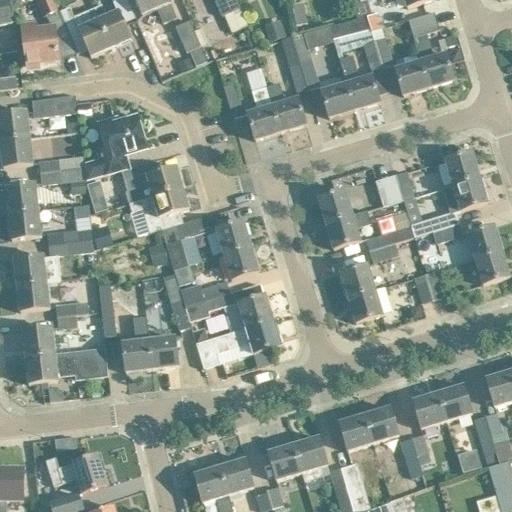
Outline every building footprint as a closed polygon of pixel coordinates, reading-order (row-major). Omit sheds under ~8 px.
[(0,0),(0,10),(11,9),(9,0),(0,0)] [(52,0),(35,0),(44,19),(58,13),(52,0)] [(135,0),(143,18),(157,12),(164,27),(177,21),(168,0),(135,0)] [(214,0),(223,18),(225,17),(240,11),(235,0),(214,0)] [(359,0),(360,3),(364,2),(368,1),(371,0),(404,0),(407,11),(435,2),(433,0),(359,0)] [(380,19),(379,14),(372,16),(368,1),(364,2),(360,3),(359,4),(354,5),(358,20),(366,18),(370,31),(371,34),(371,33),(386,29),(382,18),(380,19)] [(302,4),(291,7),(296,28),(307,26),(302,4)] [(101,7),(93,10),(112,51),(132,42),(120,15),(107,20),(101,7)] [(59,13),(70,39),(77,57),(88,52),(92,60),(112,51),(93,10),(75,19),(70,8),(59,13)] [(0,26),(14,24),(14,21),(11,9),(0,10),(0,26)] [(409,24),(412,34),(414,41),(440,33),(435,15),(434,16),(409,24)] [(358,20),(330,28),(330,30),(334,41),(370,31),(366,18),(358,20)] [(187,54),(189,53),(191,59),(178,65),(181,73),(206,62),(200,48),(202,48),(191,22),(176,29),(187,54)] [(286,40),(281,22),(264,27),(270,45),(286,40)] [(36,26),(22,28),(28,67),(60,63),(56,31),(36,33),(36,26)] [(386,29),(371,33),(375,45),(375,47),(383,70),(394,66),(383,30),(386,29)] [(304,35),(292,39),(308,92),(319,89),(304,35)] [(456,37),(446,40),(449,50),(459,47),(456,37)] [(297,95),(308,92),(292,39),(281,42),(297,95)] [(375,45),(363,48),(371,73),(382,70),(383,70),(375,47),(375,45)] [(454,51),(450,59),(452,64),(463,61),(459,50),(454,51)] [(421,64),(429,91),(455,84),(447,56),(421,64)] [(348,86),(347,86),(355,114),(381,106),(373,79),(361,82),(353,57),(340,61),(348,86)] [(421,64),(396,72),(404,99),(429,91),(421,64)] [(0,92),(17,91),(17,90),(16,79),(0,81),(0,92)] [(281,136),(307,128),(299,101),(286,105),(280,85),(267,89),(281,136)] [(347,86),(322,94),(330,121),(355,114),(347,86)] [(244,118),(235,87),(224,90),(234,121),(244,118)] [(281,136),(267,89),(252,93),(258,113),(248,116),(256,143),(281,136)] [(77,115),(76,106),(75,98),(33,104),(35,120),(77,115)] [(87,105),(76,106),(77,115),(78,121),(89,120),(87,105)] [(28,115),(0,117),(0,135),(1,145),(31,141),(28,115)] [(88,183),(122,174),(130,171),(126,157),(147,151),(138,119),(119,124),(118,121),(100,126),(108,154),(101,156),(103,163),(87,168),(88,183)] [(49,132),(49,148),(63,148),(64,133),(49,132)] [(4,171),(34,168),(31,141),(1,145),(4,171)] [(446,163),(453,187),(453,188),(480,180),(473,155),(446,163)] [(83,160),(58,163),(39,166),(41,177),(84,172),(83,160)] [(156,164),(130,171),(122,174),(127,192),(126,192),(130,206),(183,191),(177,170),(159,175),(156,164)] [(42,188),(71,184),(86,183),(84,172),(41,177),(42,188)] [(415,200),(407,175),(396,178),(403,203),(415,200)] [(403,203),(396,178),(376,184),(384,209),(393,206),(403,203)] [(453,188),(453,187),(443,190),(451,216),(429,223),(411,228),(415,240),(433,234),(459,227),(455,216),(488,206),(485,193),(488,192),(485,181),(481,182),(480,180),(453,188)] [(86,183),(71,184),(72,196),(87,195),(86,183)] [(9,216),(39,213),(36,187),(6,190),(9,216)] [(189,212),(183,191),(130,206),(132,214),(144,211),(151,236),(162,233),(175,229),(171,218),(189,212)] [(319,201),(326,227),(354,218),(347,193),(319,201)] [(105,199),(92,203),(96,216),(109,212),(105,199)] [(39,213),(9,216),(13,243),(42,240),(39,213)] [(361,244),(357,231),(372,227),(368,214),(354,218),(326,227),(334,252),(361,244)] [(207,219),(175,229),(162,233),(174,273),(189,269),(202,265),(194,239),(212,234),(207,219)] [(217,232),(225,258),(252,250),(244,224),(217,232)] [(459,227),(433,234),(437,246),(462,238),(459,227)] [(108,228),(92,232),(93,239),(97,251),(113,246),(108,228)] [(396,246),(396,245),(415,240),(411,228),(392,234),(393,235),(367,242),(370,254),(396,246)] [(468,237),(476,262),(503,254),(495,229),(468,237)] [(92,232),(47,237),(48,247),(93,242),(93,239),(92,232)] [(15,262),(18,289),(47,285),(47,284),(61,282),(59,258),(95,254),(93,242),(48,247),(50,258),(15,262)] [(164,246),(149,250),(155,270),(169,266),(164,246)] [(396,246),(370,254),(373,265),(399,258),(396,246)] [(259,275),(252,250),(225,258),(232,283),(259,275)] [(503,254),(476,262),(483,288),(511,280),(503,254)] [(341,275),(349,300),(376,292),(368,267),(341,275)] [(174,273),(175,275),(185,310),(231,296),(227,285),(202,292),(200,286),(194,288),(180,292),(179,287),(193,283),(189,269),(174,273)] [(83,274),(84,288),(106,286),(106,273),(83,274)] [(445,300),(439,281),(437,274),(426,277),(434,303),(445,300)] [(164,279),(174,313),(185,310),(175,275),(164,279)] [(434,303),(426,277),(415,281),(422,307),(434,303)] [(47,285),(18,289),(21,315),(51,312),(47,285)] [(110,287),(98,288),(105,342),(117,341),(110,287)] [(190,326),(210,319),(209,315),(224,311),(232,336),(274,324),(266,298),(264,298),(261,287),(231,296),(185,310),(190,326)] [(349,300),(356,326),(384,318),(376,292),(349,300)] [(57,321),(76,318),(89,317),(87,306),(56,309),(57,321)] [(420,308),(409,311),(412,323),(423,319),(420,308)] [(190,326),(185,310),(174,313),(181,333),(192,330),(190,326)] [(76,318),(57,321),(59,332),(78,330),(76,318)] [(153,373),(150,343),(148,319),(134,321),(136,345),(123,346),(127,376),(153,373)] [(282,349),(274,324),(232,336),(224,338),(209,343),(197,347),(204,372),(219,368),(216,357),(228,353),(251,347),(254,356),(254,357),(268,353),(282,349)] [(205,330),(193,333),(197,347),(209,343),(205,330)] [(52,331),(23,334),(26,360),(55,357),(52,331)] [(180,370),(177,350),(176,340),(150,343),(153,373),(180,370)] [(65,376),(67,379),(77,377),(78,382),(109,378),(106,351),(55,357),(26,360),(29,387),(58,384),(57,370),(64,370),(65,376)] [(268,353),(254,357),(256,361),(257,367),(259,372),(272,368),(271,363),(270,358),(268,353)] [(487,382),(495,410),(511,404),(511,374),(487,382)] [(464,388),(439,396),(447,425),(473,417),(464,388)] [(55,390),(48,391),(50,405),(63,403),(62,395),(55,390)] [(439,396),(413,404),(422,432),(447,425),(439,396)] [(365,418),(374,447),(400,439),(391,410),(365,418)] [(486,420),(492,438),(503,434),(497,416),(486,420)] [(340,426),(346,445),(349,454),(374,447),(365,418),(340,426)] [(499,464),(492,438),(486,420),(475,423),(480,441),(486,459),(488,467),(499,464)] [(412,441),(418,460),(429,457),(423,438),(412,441)] [(77,451),(76,440),(56,443),(57,453),(77,451)] [(320,440),(294,448),(302,477),(303,477),(310,475),(329,470),(326,459),(320,440)] [(412,441),(401,444),(407,463),(412,481),(424,478),(418,460),(412,441)] [(278,485),(302,477),(294,448),(269,455),(278,485)] [(60,470),(56,461),(46,464),(54,489),(78,481),(83,496),(107,489),(102,473),(106,472),(102,461),(99,462),(98,458),(60,470)] [(491,469),(488,470),(496,498),(500,511),(511,511),(511,470),(510,465),(511,464),(511,458),(509,460),(510,464),(491,469)] [(479,461),(461,467),(464,475),(481,470),(479,461)] [(255,491),(246,462),(220,470),(228,499),(255,491)] [(358,467),(344,471),(356,511),(363,511),(371,510),(358,467)] [(220,470),(195,478),(204,506),(217,502),(219,511),(232,511),(228,499),(220,470)] [(0,511),(6,511),(7,504),(24,504),(24,472),(0,471),(0,511)] [(356,511),(344,471),(330,475),(341,511),(356,511)] [(268,494),(273,511),(284,508),(278,491),(268,494)] [(268,494),(256,497),(260,511),(270,511),(273,511),(268,494)] [(84,511),(79,496),(50,505),(50,506),(39,509),(39,511),(84,511)] [(500,511),(496,498),(477,503),(479,511),(500,511)] [(407,511),(404,501),(391,506),(392,511),(407,511)]
